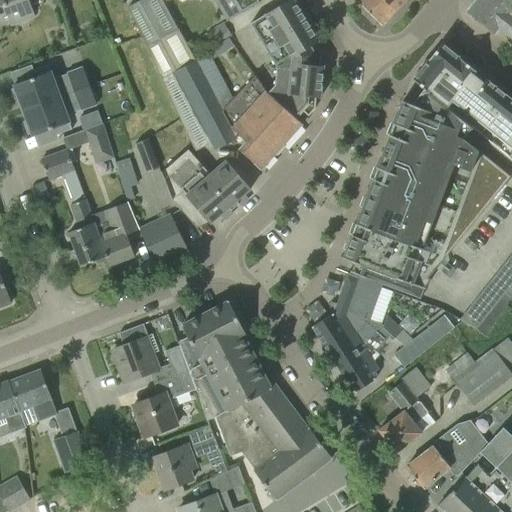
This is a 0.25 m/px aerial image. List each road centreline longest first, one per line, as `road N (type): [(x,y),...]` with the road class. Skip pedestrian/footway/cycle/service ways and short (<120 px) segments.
road 1 (unclassified): [(409,511),(251,286),(227,266)]
road 2 (unclassified): [(227,266),(236,239),(307,159),(368,68)]
road 3 (residential): [(68,330),(136,499),(132,511)]
road 4 (residential): [(60,332),(0,161)]
road 5 (unclassified): [(68,330),(227,266)]
